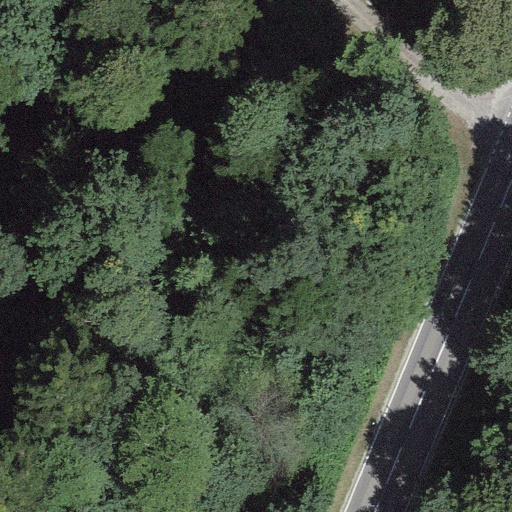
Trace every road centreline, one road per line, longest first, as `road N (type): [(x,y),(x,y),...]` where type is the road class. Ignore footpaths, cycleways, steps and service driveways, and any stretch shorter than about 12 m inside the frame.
road 1 (tertiary): [(377,511),(511,184)]
road 2 (track): [(342,0),(511,146)]
